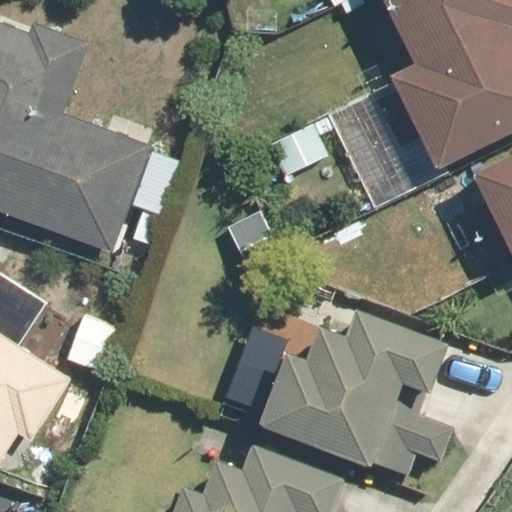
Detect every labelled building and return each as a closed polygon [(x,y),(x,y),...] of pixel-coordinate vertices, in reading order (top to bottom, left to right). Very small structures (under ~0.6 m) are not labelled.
[(511,0),(367,0),(437,158),(511,125),(511,0)] [(88,51),(0,22),(0,210),(116,253),(155,149),(67,116),(88,51)] [(318,124),(272,143),(286,177),(332,158),(318,124)] [(511,240),(511,155),(479,172),(511,240)] [(380,313),(380,315),(352,305),(345,327),(317,317),(306,351),(283,343),(255,420),(308,439),(307,441),(369,461),(397,384),(394,383),(398,372),(430,383),(446,335),(380,313)] [(124,334),(90,316),(68,359),(101,376),(124,334)] [(0,463),(9,469),(68,376),(0,333),(0,463)] [(274,453),(274,455),(245,445),(239,467),(211,457),(200,491),(177,483),(166,511),(327,511),(340,475),(274,453)]
